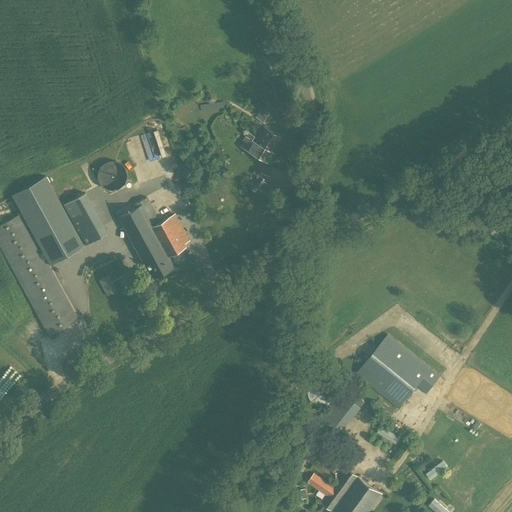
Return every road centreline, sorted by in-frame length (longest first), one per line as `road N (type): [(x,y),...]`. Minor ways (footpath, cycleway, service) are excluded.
road 1 (tertiary): [(0,442),(59,388),(296,252)]
road 2 (unclassified): [(308,246),(310,112),(272,0)]
road 3 (tertiary): [(308,246),(511,139)]
road 4 (unclassified): [(296,252),(298,369),(283,406)]
road 5 (track): [(283,406),(217,511)]
